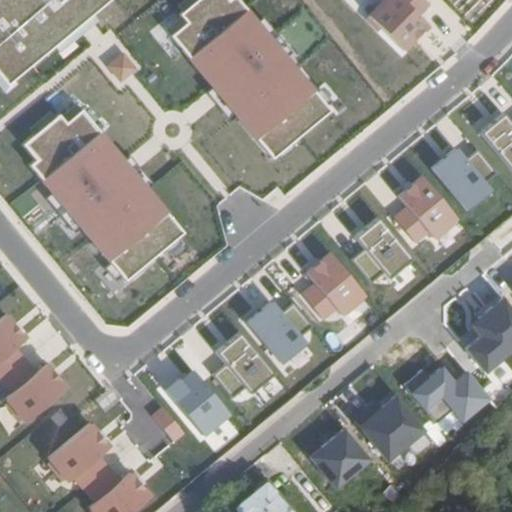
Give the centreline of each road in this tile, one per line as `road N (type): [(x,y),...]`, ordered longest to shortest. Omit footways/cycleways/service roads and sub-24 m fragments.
road 1 (residential): [(0,226),(100,348),(124,347),(460,76),(511,21)]
road 2 (residential): [(486,250),(170,511)]
